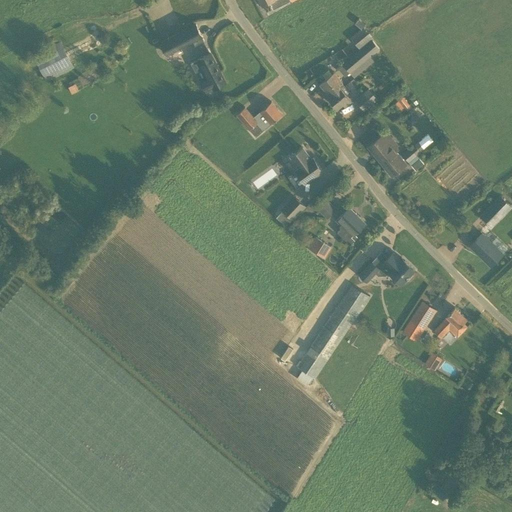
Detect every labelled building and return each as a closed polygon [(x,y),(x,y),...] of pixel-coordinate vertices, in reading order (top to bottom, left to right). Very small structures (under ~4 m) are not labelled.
[(260,0),(263,5),(270,2),(273,9),(291,0),(290,0),(260,0)] [(167,55),(202,37),(202,36),(196,24),(161,43),(167,55)] [(359,49),(372,38),(364,28),(351,38),(359,49)] [(351,73),(380,49),(373,40),(343,64),(350,72),(351,73)] [(55,44),(33,55),(47,81),(68,70),(55,44)] [(214,89),(226,83),(220,70),(211,52),(198,59),(208,77),(200,81),(206,91),(213,87),(214,89)] [(330,97),(342,88),(340,85),(342,83),(334,73),(320,84),(330,97)] [(345,106),(351,100),(342,88),(330,97),(329,98),(337,108),(343,103),(345,106)] [(365,111),(378,100),(369,89),(356,100),(365,111)] [(398,113),(410,105),(404,97),(392,105),(398,113)] [(270,123),(282,114),(271,102),(260,111),(270,123)] [(258,122),(253,117),(245,107),(236,114),(249,130),(257,123),(258,122)] [(381,133),(376,127),(361,139),(392,176),(407,164),(394,149),(398,146),(385,130),(381,133)] [(409,162),(421,152),(414,144),(402,154),(409,162)] [(313,162),(303,147),(297,151),(291,156),(300,168),(295,171),(304,183),(323,170),(315,160),(313,162)] [(492,227),(511,208),(500,197),(481,216),(492,227)] [(287,202),(280,209),(293,220),(306,206),(300,200),(293,207),(287,202)] [(327,218),(337,209),(327,200),(318,209),(327,218)] [(336,221),(340,225),(339,226),(340,229),(337,232),(350,245),(357,237),(355,234),(366,223),(349,207),(336,221)] [(491,266),(502,255),(481,234),(470,245),(491,266)] [(321,256),(328,245),(315,237),(309,248),(321,256)] [(404,262),(393,252),(383,263),(390,270),(388,271),(401,284),(406,279),(408,280),(411,276),(410,274),(415,269),(405,260),(404,262)] [(367,281),(379,268),(372,261),(360,275),(367,281)] [(316,378),(367,302),(348,290),(297,366),(316,378)] [(424,329),(436,310),(423,301),(410,320),(424,329)] [(458,336),(467,326),(463,323),(467,319),(455,307),(447,315),(448,316),(434,330),(441,338),(450,329),(458,336)] [(437,369),(441,362),(430,356),(426,363),(437,369)] [(495,480),(500,472),(502,468),(494,464),(488,476),(495,480)]
